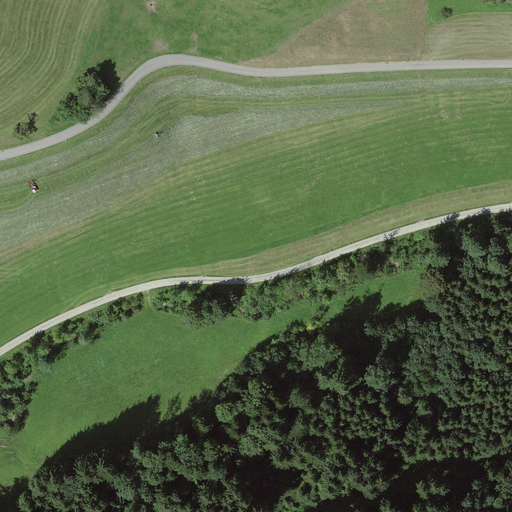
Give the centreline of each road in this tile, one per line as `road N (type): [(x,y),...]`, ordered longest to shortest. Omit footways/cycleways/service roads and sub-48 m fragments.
road 1 (unclassified): [(511,65),(283,73),(157,62),(94,120),(55,143),(0,158)]
road 2 (track): [(511,206),(459,212),(267,281),(148,284),(0,353)]
